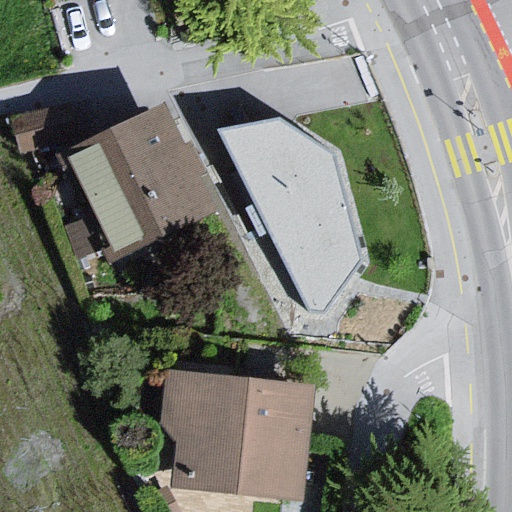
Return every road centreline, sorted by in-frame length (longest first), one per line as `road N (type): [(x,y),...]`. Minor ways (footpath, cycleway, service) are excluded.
road 1 (track): [(0,103),(402,0)]
road 2 (tertiary): [(507,240),(487,144),(428,0)]
road 3 (residential): [(511,347),(445,354),(413,370),(385,415),(368,511)]
